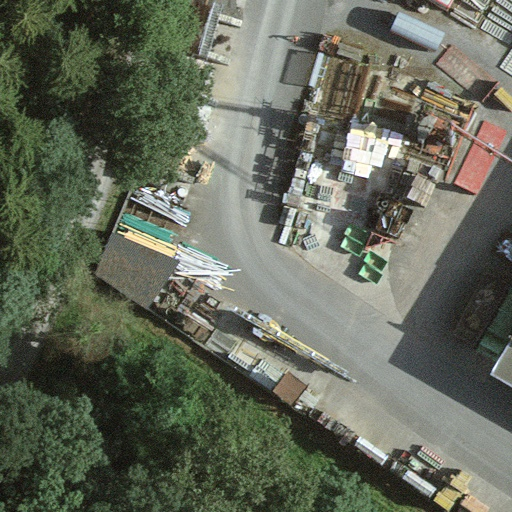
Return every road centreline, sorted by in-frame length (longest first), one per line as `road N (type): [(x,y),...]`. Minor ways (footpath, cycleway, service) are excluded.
road 1 (track): [(0,427),(128,142),(155,0)]
road 2 (unknown): [(275,293),(511,451)]
